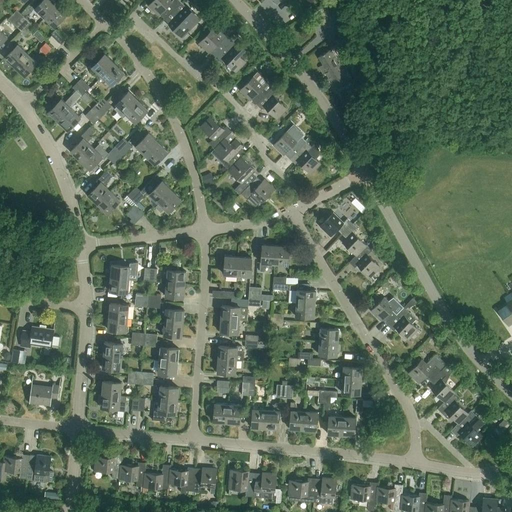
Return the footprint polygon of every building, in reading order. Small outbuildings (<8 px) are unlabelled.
[(45,18),(58,4),(53,0),(43,0),(35,9),(45,18)] [(164,18),(181,1),(179,0),(171,0),(170,1),(169,0),(152,0),(148,4),(159,15),(160,14),(164,18)] [(182,37),(185,33),(199,18),(181,1),(164,18),(170,24),(169,25),(182,37)] [(345,25),(335,2),(325,6),(330,16),(329,17),(334,30),(345,25)] [(58,4),(45,18),(54,27),(67,13),(58,4)] [(13,22),(21,14),(18,10),(9,19),(13,22)] [(17,26),(26,18),(21,14),(13,22),(17,26)] [(22,31),(30,22),(26,18),(17,26),(22,31)] [(30,22),(22,31),(26,35),(35,26),(30,22)] [(216,56),(232,39),(227,35),(231,31),(225,25),(217,34),(211,29),(199,42),(209,52),(210,50),(216,56)] [(45,37),(37,30),(33,34),(41,42),(45,37)] [(52,34),(61,43),(65,39),(56,31),(52,34)] [(57,47),(61,43),(52,34),(48,39),(57,47)] [(232,39),(216,56),(221,60),(223,58),(236,71),(246,60),(242,57),(247,52),(245,50),(246,48),(239,41),(237,43),(232,39)] [(39,49),(45,55),(52,48),(45,42),(39,49)] [(15,66),(28,53),(18,44),(6,57),(15,66)] [(334,91),(352,80),(342,64),(341,65),(337,58),(336,58),(330,49),(318,57),(323,64),(319,67),(323,73),(325,72),(329,77),(326,79),(334,91)] [(28,53),(15,66),(25,75),(38,62),(28,53)] [(102,77),(115,63),(105,53),(101,58),(97,54),(90,62),(93,66),(92,67),(102,77)] [(115,63),(102,77),(114,87),(121,79),(119,77),(124,72),(115,63)] [(257,103),(273,86),(267,81),(263,86),(253,76),(240,89),(250,99),(251,98),(257,103)] [(78,83),(87,92),(91,87),(82,79),(78,83)] [(71,108),(87,92),(78,83),(73,87),(76,89),(73,92),(74,93),(65,102),(62,98),(49,111),(59,121),(72,108),(71,108)] [(273,86),(257,103),(262,108),(264,105),(276,117),(286,107),(273,95),(278,90),(273,86)] [(126,114),(139,100),(129,91),(116,104),(126,114)] [(98,111),(107,102),(103,98),(94,107),(98,111)] [(139,100),(126,114),(135,123),(148,109),(139,100)] [(98,111),(103,115),(112,107),(107,102),(98,111)] [(90,120),(98,111),(94,107),(86,116),(90,120)] [(72,108),(59,121),(68,130),(81,117),(72,108)] [(94,124),(103,115),(98,111),(90,120),(94,124)] [(225,138),(229,134),(232,130),(232,129),(231,130),(226,126),(224,128),(211,116),(201,126),(214,139),(210,143),(215,148),(225,138)] [(94,132),(90,127),(81,136),(83,138),(71,151),(80,160),(93,147),(88,142),(91,138),(90,136),(94,132)] [(290,158),(306,141),(301,135),(296,141),(286,131),(273,144),(284,154),(285,153),(290,158)] [(146,155),(159,142),(149,132),(136,146),(146,155)] [(223,164),(229,170),(239,159),(242,156),(246,152),(245,151),(245,152),(241,148),(243,146),(236,139),(235,140),(229,134),(225,138),(215,148),(211,152),(223,164)] [(119,151),(128,142),(124,138),(115,147),(119,151)] [(306,141),(290,158),(295,163),(297,160),(310,173),(320,163),(316,158),(318,155),(319,154),(320,153),(320,151),(319,149),(318,148),(314,144),(311,146),(306,141)] [(119,151),(123,155),(132,146),(128,142),(119,151)] [(159,142),(146,155),(155,164),(168,151),(159,142)] [(115,147),(110,152),(108,153),(98,143),(94,148),(93,147),(80,160),(89,169),(101,157),(104,159),(107,156),(110,160),(119,151),(115,147)] [(115,164),(123,155),(119,151),(110,160),(115,164)] [(252,181),(257,176),(251,171),(254,168),(242,156),(239,159),(229,170),(241,182),(234,190),(239,194),(242,191),(252,181)] [(98,204),(111,191),(104,184),(113,175),(107,170),(94,183),(97,186),(88,195),(98,204)] [(252,181),(242,191),(247,196),(246,197),(255,207),(261,201),(262,202),(274,189),(264,179),(258,186),(252,181)] [(150,194),(159,203),(172,190),(162,181),(150,194)] [(132,200),(141,191),(137,187),(128,195),(132,200)] [(181,199),(172,190),(159,203),(155,207),(161,212),(165,208),(168,212),(181,199)] [(111,191),(98,204),(107,213),(120,200),(111,191)] [(141,191),(132,200),(136,204),(145,195),(141,191)] [(353,201),(363,211),(367,207),(357,197),(353,201)] [(135,205),(131,209),(140,218),(144,214),(135,205)] [(132,218),(136,222),(140,218),(131,209),(127,213),(132,218)] [(342,234),(352,223),(347,218),(343,222),(333,212),(320,226),(331,236),(337,229),(342,234)] [(356,254),(366,244),(353,232),(357,228),(352,223),(342,234),(347,238),(343,242),(356,254)] [(366,244),(356,254),(348,262),(349,263),(350,262),(355,267),(357,264),(370,277),(380,267),(367,255),(371,250),(366,244)] [(275,264),(276,246),(263,245),(261,262),(260,262),(260,271),(264,271),(268,264),(275,264)] [(276,246),(275,264),(288,265),(290,247),(276,246)] [(237,276),(239,257),(226,256),(224,275),(237,276)] [(239,257),(237,276),(250,277),(252,258),(239,257)] [(111,278),(129,280),(130,266),(112,265),(111,278)] [(166,283),(185,284),(186,271),(168,270),(166,283)] [(128,293),(129,280),(111,278),(109,291),(128,293)] [(290,284),(286,284),(273,282),(273,289),(290,291),(290,284)] [(183,298),(185,284),(166,283),(165,296),(183,298)] [(295,303),(314,304),(315,291),(297,290),(295,303)] [(511,296),(510,293),(503,297),(507,303),(497,310),(499,313),(506,323),(511,319),(511,296)] [(387,324),(403,306),(398,301),(393,306),(383,297),(370,310),(380,320),(382,319),(387,324)] [(411,308),(417,300),(413,297),(407,304),(411,308)] [(221,318),(239,320),(246,320),(247,299),(231,298),(230,306),(222,306),(221,318)] [(313,318),(314,304),(295,303),(294,316),(313,318)] [(109,317),(128,318),(129,305),(110,304),(109,317)] [(403,306),(387,324),(392,329),(395,326),(407,338),(417,328),(411,322),(415,318),(403,306)] [(164,322),(182,323),(184,310),(165,308),(164,322)] [(126,332),(128,318),(109,317),(108,330),(126,332)] [(238,333),(239,320),(221,318),(220,332),(238,333)] [(181,337),(182,323),(164,322),(163,335),(181,337)] [(23,330),(23,333),(21,343),(21,346),(30,348),(30,344),(51,347),(54,330),(33,327),(32,332),(23,330)] [(319,341),(337,342),(338,329),(320,328),(319,341)] [(336,356),(337,342),(319,341),(318,354),(336,356)] [(104,355),(123,356),(124,344),(105,342),(104,355)] [(218,359),(236,361),(243,362),(244,351),(241,347),(237,346),(237,348),(219,346),(218,359)] [(159,360),(177,362),(178,349),(160,347),(159,360)] [(27,362),(27,349),(13,349),(13,361),(27,362)] [(430,380),(441,369),(440,369),(445,364),(434,354),(426,363),(421,359),(408,372),(418,382),(425,375),(430,380)] [(122,370),(123,356),(104,355),(102,368),(122,370)] [(299,359),(288,358),(288,366),(299,367),(299,359)] [(235,374),(236,361),(218,359),(217,372),(235,374)] [(176,375),(177,362),(159,360),(157,374),(176,375)] [(342,380),(361,381),(362,368),(343,367),(342,380)] [(444,402),(454,391),(442,378),(446,374),(441,369),(430,380),(435,385),(431,389),(444,402)] [(361,381),(342,380),(341,393),(353,394),(352,399),(358,399),(358,394),(360,394),(361,381)] [(102,393),(120,395),(121,383),(103,381),(102,393)] [(59,398),(60,385),(53,384),(52,388),(32,385),(30,403),(50,405),(51,397),(59,398)] [(158,399),(177,401),(178,388),(159,386),(158,399)] [(468,413),(456,400),(460,396),(454,391),(444,402),(437,408),(437,409),(437,408),(448,419),(450,416),(457,423),(468,413)] [(119,409),(120,395),(102,393),(101,407),(119,409)] [(155,399),(153,420),(165,421),(166,413),(175,414),(177,401),(158,399),(155,399)] [(226,423),(228,405),(214,403),(213,422),(226,423)] [(302,430),(303,412),(297,411),(295,403),(290,403),(289,411),(290,411),(289,429),(302,430)] [(265,410),(264,429),(277,430),(279,404),(274,404),(272,411),(265,410)] [(228,405),(226,423),(239,424),(241,406),(228,405)] [(264,429),(265,410),(262,410),(262,406),(252,406),(250,428),(264,429)] [(476,430),(483,423),(471,410),(468,413),(457,423),(450,430),(451,431),(451,430),(456,435),(459,432),(472,445),(481,435),(476,430)] [(303,412),(302,430),(315,431),(317,413),(303,412)] [(341,436),(342,417),(329,416),(327,435),(341,436)] [(342,417),(341,436),(354,436),(355,418),(342,417)] [(119,478),(121,465),(122,454),(121,454),(121,455),(114,454),(113,458),(96,456),(95,470),(112,472),(112,478),(119,478)] [(27,479),(30,455),(22,455),(22,458),(5,456),(4,461),(0,460),(0,479),(5,480),(7,470),(20,472),(19,478),(27,479)] [(30,455),(27,479),(34,480),(34,481),(45,482),(45,481),(52,482),(53,472),(49,472),(51,456),(37,455),(37,456),(30,455)] [(144,486),(146,472),(146,462),(146,463),(139,462),(138,466),(121,465),(119,478),(137,480),(136,486),(144,486)] [(169,483),(170,469),(171,464),(170,464),(170,465),(163,464),(162,474),(146,472),(144,486),(169,489),(169,483)] [(193,491),(195,469),(188,468),(188,470),(170,469),(169,483),(182,484),(182,492),(186,493),(186,491),(193,491)] [(216,469),(202,468),(202,469),(195,469),(193,491),(200,492),(201,486),(215,487),(216,469)] [(253,497),(255,473),(248,473),(248,470),(231,469),(230,475),(229,489),(246,490),(245,496),(253,497)] [(255,473),(253,497),(261,498),(272,499),(273,492),(275,492),(276,474),(262,473),(262,474),(255,473)] [(313,502),(315,479),(307,478),(307,482),(289,480),(288,494),(289,494),(288,500),(313,502)] [(315,479),(313,502),(331,504),(331,497),(334,497),(336,479),(322,478),(322,480),(315,479)] [(376,501),(377,487),(377,482),(376,482),(376,484),(369,483),(369,486),(351,485),(350,498),(368,500),(367,506),(375,506),(376,501)] [(400,509),(402,495),(402,485),(401,485),(401,486),(394,485),(394,489),(377,487),(376,501),(388,502),(388,506),(392,511),(395,511),(400,511),(400,509)] [(424,511),(426,504),(427,493),(426,493),(426,494),(419,493),(418,497),(402,495),(400,509),(416,510),(416,511),(424,511)] [(450,511),(451,499),(452,495),(451,495),(451,496),(443,495),(442,506),(426,504),(424,511),(450,511)] [(496,509),(496,506),(497,499),(483,498),(482,507),(475,507),(474,511),(503,511),(504,508),(503,508),(503,509),(496,509)] [(474,511),(475,507),(468,506),(469,501),(451,499),(450,511),(474,511)]
